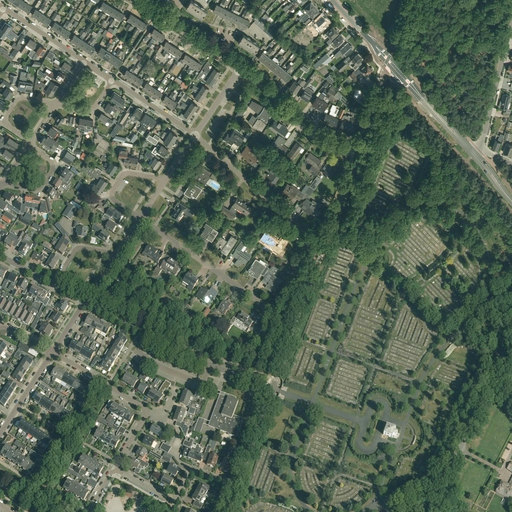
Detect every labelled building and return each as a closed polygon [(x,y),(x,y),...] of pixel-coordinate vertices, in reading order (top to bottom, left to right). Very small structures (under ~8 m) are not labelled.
[(28,11),(32,6),(29,4),(30,1),(30,0),(28,0),(27,2),(23,8),(28,11)] [(202,18),(207,10),(191,0),(190,0),(186,7),(202,18)] [(218,13),(225,0),(222,0),(221,2),(219,5),(216,4),(213,11),(218,13)] [(225,0),(218,13),(224,16),(227,9),(224,7),(228,0),(227,0),(225,0)] [(105,10),(108,4),(103,1),(99,7),(105,10)] [(302,18),(307,13),(314,7),(313,5),(313,4),(311,2),(311,3),(310,2),(304,8),(301,10),(303,13),(298,18),(300,20),(302,19),(302,18)] [(39,10),(36,8),(32,14),(37,17),(45,5),(43,4),(40,8),(39,10)] [(114,8),(108,4),(105,10),(110,13),(114,8)] [(224,16),(229,19),(233,12),(234,9),(234,10),(236,5),(234,4),(231,11),(227,9),(224,16)] [(37,17),(40,19),(42,21),(46,15),(43,13),(47,7),(45,5),(37,17)] [(233,12),(229,19),(235,22),(238,15),(235,13),(236,11),(239,6),(236,5),(234,10),(234,9),(233,12)] [(316,9),(314,7),(307,13),(302,18),(302,19),(304,20),(309,15),(310,14),(312,17),(319,11),(318,10),(319,10),(317,8),(316,9)] [(110,13),(116,17),(119,11),(114,8),(110,13)] [(240,24),(245,15),(247,11),(245,10),(243,14),(242,16),(238,15),(235,22),(240,24)] [(124,14),(119,11),(116,17),(121,20),(124,14)] [(246,27),(250,20),(246,18),(247,16),(248,16),(250,12),(247,11),(245,15),(240,24),(246,27)] [(132,22),(136,17),(131,13),(127,19),(132,22)] [(47,24),(51,18),(46,15),(42,21),(47,24)] [(318,24),(321,26),(323,24),(327,28),(329,26),(326,22),(327,20),(327,19),(325,17),(325,18),(322,15),(321,16),(320,16),(317,18),(318,19),(316,21),(313,19),(306,25),(309,28),(311,26),(314,28),(318,24)] [(141,20),(136,17),(132,22),(138,26),(141,20)] [(67,37),(71,31),(68,29),(69,27),(72,23),(71,23),(74,19),(72,18),(70,22),(62,34),(67,37)] [(56,30),(62,34),(70,22),(67,20),(65,24),(63,26),(60,24),(56,30)] [(143,29),(147,23),(141,20),(138,26),(143,29)] [(51,27),(56,30),(60,24),(55,21),(51,27)] [(13,27),(5,22),(1,28),(14,36),(16,34),(11,30),(13,27)] [(329,36),(329,37),(330,38),(326,42),(329,44),(330,43),(333,40),(339,35),(337,33),(338,32),(337,31),(338,30),(337,29),(336,29),(333,26),(327,32),(326,32),(323,34),(325,37),(328,35),(329,36)] [(12,39),(14,36),(1,28),(0,29),(0,35),(3,38),(5,35),(12,39)] [(151,33),(154,35),(152,38),(154,40),(156,37),(160,32),(154,28),(151,33)] [(79,37),(76,43),(81,46),(85,41),(82,39),(84,37),(83,37),(86,32),(84,31),(81,35),(79,37)] [(160,32),(156,37),(154,40),(156,41),(158,38),(161,40),(165,35),(160,32)] [(71,40),(76,43),(79,37),(74,34),(71,40)] [(254,52),(259,45),(243,34),(238,41),(254,52)] [(333,40),(330,43),(332,45),(335,43),(337,45),(344,39),(342,36),(340,34),(339,35),(333,40)] [(85,41),(81,46),(86,50),(90,44),(94,38),(92,36),(89,40),(88,43),(85,41)] [(33,48),(36,42),(30,38),(26,44),(33,48)] [(94,38),(90,44),(86,50),(91,53),(95,48),(92,46),(94,43),(96,39),(94,38)] [(164,56),(168,49),(172,44),(166,41),(163,46),(166,48),(162,55),(164,56)] [(345,55),(353,48),(352,47),(352,46),(351,45),(350,45),(347,42),(334,54),(336,57),(343,51),(345,55)] [(109,47),(107,50),(103,56),(108,60),(109,57),(112,53),(109,51),(111,49),(110,48),(113,44),(111,43),(109,47)] [(170,51),(174,53),(177,48),(172,44),(168,49),(164,56),(166,57),(170,51)] [(41,55),(46,49),(40,45),(36,52),(34,50),(30,56),(34,59),(38,53),(41,55)] [(97,53),(103,56),(107,50),(102,46),(97,53)] [(174,63),(176,64),(179,61),(177,60),(179,57),(182,51),(177,48),(174,53),(177,55),(175,58),(176,59),(174,63)] [(265,53),(262,51),(257,57),(262,61),(267,55),(269,53),(273,49),(271,48),(267,51),(265,53)] [(108,60),(113,63),(117,57),(112,53),(109,57),(108,60)] [(185,60),(188,62),(191,57),(186,53),(182,59),(180,61),(179,61),(176,64),(178,65),(181,62),(182,63),(185,60)] [(325,60),(329,56),(327,53),(314,64),(316,67),(325,60)] [(354,56),(354,55),(347,61),(350,63),(353,60),(356,63),(352,67),(355,69),(362,63),(360,61),(363,58),(361,55),(360,56),(357,53),(354,56)] [(267,55),(262,61),(267,65),(272,59),(267,55)] [(267,65),(272,69),(277,63),(279,61),(282,57),(280,56),(277,59),(274,57),(272,59),(267,65)] [(118,66),(122,60),(117,57),(113,63),(118,66)] [(197,60),(191,57),(188,62),(193,66),(197,60)] [(57,59),(53,64),(57,67),(59,65),(61,62),(57,59)] [(199,69),(202,64),(197,60),(193,66),(199,69)] [(59,65),(57,67),(63,71),(64,69),(67,71),(71,65),(65,61),(61,66),(61,65),(60,65),(59,65)] [(337,67),(340,71),(347,64),(343,61),(337,67)] [(282,67),(277,63),(272,69),(277,73),(282,67)] [(362,68),(361,69),(358,66),(349,75),(354,81),(358,78),(357,77),(359,74),(362,71),(365,75),(370,70),(371,71),(372,71),(373,70),(373,69),(373,68),(372,68),(371,68),(370,68),(367,64),(363,67),(362,66),(361,67),(362,68)] [(220,71),(214,67),(214,68),(213,67),(211,70),(205,65),(202,69),(204,70),(208,73),(210,74),(216,78),(220,71)] [(286,81),(291,75),(288,72),(290,70),(293,67),(291,65),(288,69),(286,71),(281,77),(286,81)] [(277,73),(281,77),(286,71),(282,67),(277,73)] [(124,74),(129,78),(132,72),(134,70),(131,69),(132,69),(131,68),(130,71),(127,69),(124,74)] [(210,74),(208,73),(204,70),(202,72),(206,75),(203,78),(206,80),(212,84),(216,78),(210,74)] [(18,88),(24,89),(25,84),(26,81),(27,76),(28,72),(25,71),(25,75),(24,76),(23,76),(23,77),(22,78),(22,80),(19,80),(18,88)] [(51,71),(48,76),(53,79),(55,77),(60,81),(63,78),(64,78),(65,76),(64,75),(65,75),(59,71),(57,75),(54,73),(51,71)] [(129,78),(134,81),(138,76),(132,72),(129,78)] [(48,86),(49,85),(55,90),(58,85),(52,80),(51,81),(50,80),(51,78),(46,75),(44,78),(47,80),(45,84),(46,84),(48,86)] [(140,85),(143,80),(138,76),(134,81),(140,85)] [(36,78),(35,85),(39,86),(41,87),(41,86),(43,87),(46,84),(45,84),(36,78)] [(289,88),(295,92),(300,85),(302,87),(303,86),(308,80),(306,78),(303,81),(300,79),(298,82),(294,80),(289,88)] [(309,78),(308,80),(303,86),(306,88),(313,80),(309,78)] [(4,80),(2,82),(6,85),(5,87),(6,88),(2,94),(6,96),(5,97),(7,99),(8,98),(13,91),(8,88),(9,87),(11,84),(4,80)] [(33,83),(26,81),(25,84),(24,89),(31,91),(33,83)] [(143,87),(148,91),(152,85),(146,82),(143,87)] [(55,90),(49,85),(48,86),(46,84),(43,87),(46,89),(45,91),(51,95),(55,90)] [(199,91),(205,94),(209,88),(203,84),(199,91)] [(157,89),(152,85),(148,91),(154,94),(157,89)] [(324,95),(328,98),(330,95),(332,96),(335,92),(330,88),(326,93),(326,92),(324,95)] [(159,98),(163,93),(157,89),(154,94),(159,98)] [(309,91),(305,89),(301,96),(307,100),(311,94),(308,92),(309,91)] [(312,103),(317,107),(321,99),(322,100),(324,95),(326,92),(323,90),(321,93),(318,97),(317,96),(312,103)] [(123,101),(124,99),(118,95),(118,94),(114,91),(111,95),(112,96),(111,98),(117,102),(117,103),(121,106),(124,101),(123,101)] [(162,100),(168,103),(171,98),(175,92),(173,91),(169,97),(166,95),(162,100)] [(179,102),(185,93),(181,91),(178,96),(179,96),(176,100),(179,102)] [(205,94),(199,91),(195,97),(201,101),(205,94)] [(171,98),(168,103),(173,107),(177,102),(174,100),(175,98),(175,97),(177,94),(175,92),(171,98)] [(500,102),(499,106),(503,107),(503,108),(507,108),(507,109),(507,108),(510,96),(504,94),(502,101),(501,100),(500,102)] [(347,97),(343,100),(348,105),(352,102),(347,97)] [(269,112),(271,107),(267,105),(267,106),(265,105),(264,105),(252,99),(249,98),(246,102),(245,101),(235,115),(240,118),(249,105),(259,113),(258,113),(259,114),(256,117),(253,114),(248,121),(253,124),(252,125),(262,130),(267,123),(266,123),(271,114),(269,112)] [(327,103),(322,100),(321,99),(317,107),(316,108),(320,111),(321,110),(322,110),(327,103)] [(192,101),(189,105),(186,104),(185,106),(193,111),(198,105),(192,101)] [(110,112),(111,110),(113,111),(114,110),(116,111),(117,109),(119,110),(120,108),(114,104),(114,106),(108,102),(106,105),(105,105),(103,107),(104,108),(104,109),(110,112)] [(326,122),(328,123),(335,108),(336,106),(333,104),(330,109),(331,110),(329,114),(326,113),(322,120),(323,120),(322,121),(323,121),(325,123),(326,122)] [(351,109),(353,110),(357,114),(360,111),(353,105),(351,108),(351,109)] [(186,110),(184,114),(189,117),(189,118),(193,111),(185,106),(183,108),(186,110)] [(142,111),(141,111),(142,110),(139,108),(138,109),(136,107),(132,113),(131,113),(128,117),(135,122),(138,118),(142,111)] [(335,108),(328,123),(334,126),(338,118),(335,117),(338,109),(335,108)] [(60,123),(64,117),(59,113),(55,120),(60,123)] [(111,124),(113,121),(108,117),(101,113),(98,118),(104,122),(106,120),(111,124)] [(140,128),(142,130),(144,126),(150,117),(145,113),(141,119),(144,121),(142,124),(143,124),(140,128)] [(343,129),(345,130),(350,120),(351,116),(349,115),(349,116),(345,115),(343,115),(341,120),(342,121),(339,128),(339,129),(342,130),(343,129)] [(72,126),(73,123),(75,123),(76,117),(69,116),(68,122),(67,125),(72,126)] [(354,126),(351,124),(354,117),(351,116),(350,120),(345,130),(351,133),(354,126)] [(156,120),(150,117),(144,126),(142,130),(144,131),(147,127),(148,127),(149,125),(152,127),(156,120)] [(84,133),(84,131),(87,119),(80,118),(78,125),(80,126),(80,129),(80,130),(81,130),(81,133),(84,133)] [(87,119),(84,131),(88,132),(89,130),(91,131),(93,120),(90,120),(89,119),(88,119),(87,119)] [(282,134),(287,128),(275,119),(271,126),(282,134)] [(53,126),(52,127),(51,126),(47,132),(54,136),(56,133),(59,136),(62,132),(53,126)] [(238,145),(245,137),(234,129),(230,135),(228,133),(223,139),(231,145),(232,144),(236,148),(238,145)] [(164,134),(167,136),(174,141),(177,135),(170,131),(168,134),(165,132),(164,134)] [(165,139),(163,142),(170,146),(174,141),(167,136),(164,134),(162,137),(165,139)] [(501,142),(504,135),(501,134),(498,141),(495,140),(492,147),(498,150),(501,142)] [(158,141),(153,137),(149,135),(146,139),(149,141),(155,145),(158,141)] [(280,148),(286,140),(279,135),(274,143),(280,148)] [(5,138),(2,142),(4,143),(5,144),(8,146),(10,145),(15,149),(19,143),(13,139),(10,137),(7,140),(5,138)] [(44,137),(40,143),(45,146),(44,147),(48,150),(49,148),(50,149),(50,148),(54,151),(56,147),(57,147),(59,144),(48,137),(47,138),(44,137)] [(0,147),(0,148),(0,149),(4,151),(2,153),(9,158),(13,153),(6,148),(2,146),(4,143),(2,142),(0,140),(0,147)] [(294,159),(303,147),(296,142),(287,154),(294,159)] [(511,155),(511,144),(507,143),(503,152),(511,155)] [(160,152),(164,155),(168,149),(161,145),(161,146),(158,144),(156,147),(155,147),(151,152),(155,154),(156,153),(159,155),(160,152)] [(254,162),(260,154),(247,145),(241,153),(246,157),(245,158),(250,161),(251,160),(254,162)] [(283,145),(280,150),(285,154),(288,149),(283,145)] [(130,164),(131,156),(127,156),(128,149),(120,148),(118,159),(124,160),(123,163),(130,164)] [(151,152),(148,150),(145,154),(149,156),(148,156),(153,160),(150,165),(155,168),(161,160),(158,159),(159,157),(155,154),(151,152)] [(76,156),(67,151),(62,159),(70,165),(76,156)] [(318,170),(321,166),(318,164),(321,161),(310,152),(305,159),(313,164),(308,170),(315,175),(319,170),(318,170)] [(338,171),(341,167),(332,161),(323,173),(329,178),(336,169),(338,171)] [(111,176),(118,166),(111,162),(109,165),(105,162),(104,165),(107,168),(106,170),(109,172),(107,174),(111,176)] [(275,182),(281,174),(278,171),(279,169),(269,162),(265,168),(269,171),(266,174),(272,178),(271,180),(275,182)] [(96,171),(85,164),(82,168),(90,173),(89,174),(89,175),(91,176),(92,176),(92,175),(100,180),(96,185),(94,184),(91,189),(98,193),(101,189),(102,189),(107,182),(102,179),(104,176),(100,174),(96,171)] [(217,181),(220,176),(213,172),(212,173),(201,166),(194,176),(205,184),(210,176),(217,181)] [(80,172),(73,167),(71,171),(77,176),(80,172)] [(63,169),(59,176),(61,177),(60,179),(67,184),(71,179),(70,178),(72,176),(69,173),(63,169)] [(52,185),(58,189),(61,186),(63,187),(64,186),(67,187),(69,185),(63,181),(62,183),(57,179),(52,185)] [(195,197),(201,189),(191,182),(184,192),(190,196),(191,195),(195,197)] [(307,183),(301,191),(295,187),(294,188),(287,184),(282,191),(292,198),(293,196),(299,200),(305,192),(310,186),(307,183)] [(310,186),(305,192),(309,195),(314,189),(310,186)] [(59,198),(61,194),(57,192),(56,193),(50,189),(46,194),(53,199),(55,196),(59,198)] [(5,202),(20,212),(22,204),(16,201),(14,204),(12,202),(13,200),(12,200),(14,198),(13,197),(7,192),(3,198),(6,200),(5,202)] [(31,206),(32,206),(34,197),(26,196),(24,207),(31,208),(31,206)] [(39,211),(40,205),(41,199),(34,197),(32,206),(36,207),(35,210),(39,211)] [(318,209),(321,205),(313,200),(312,202),(306,198),(302,203),(301,202),(299,206),(306,210),(305,211),(312,216),(311,215),(313,213),(314,213),(315,212),(314,212),(315,210),(316,210),(318,208),(318,209)] [(61,202),(66,208),(69,205),(64,199),(61,202)] [(247,213),(251,208),(237,199),(229,210),(223,206),(220,211),(232,219),(235,214),(234,213),(237,208),(243,212),(244,211),(247,213)] [(7,206),(10,208),(9,209),(13,211),(20,215),(20,212),(5,202),(4,203),(1,201),(0,201),(0,208),(1,209),(0,210),(2,211),(3,210),(4,211),(7,206)] [(185,216),(189,219),(194,212),(178,201),(175,206),(177,207),(171,216),(178,221),(182,214),(184,212),(186,214),(185,216)] [(70,220),(78,209),(70,204),(63,215),(70,220)] [(85,209),(88,211),(93,214),(96,209),(91,206),(88,205),(85,209)] [(96,209),(105,215),(106,215),(109,211),(100,205),(96,209)] [(119,222),(123,217),(115,212),(115,213),(110,210),(109,211),(106,215),(111,218),(112,217),(119,222)] [(0,214),(0,221),(1,220),(9,225),(11,222),(8,219),(0,214)] [(105,215),(101,220),(104,222),(103,222),(107,224),(105,228),(113,232),(116,227),(109,222),(108,221),(110,218),(106,215),(105,215)] [(77,225),(77,224),(77,222),(74,222),(73,228),(77,229),(76,234),(78,234),(77,237),(85,239),(87,230),(81,228),(82,225),(77,225)] [(58,223),(55,225),(63,235),(66,232),(58,223)] [(93,223),(92,229),(99,233),(101,235),(99,238),(106,242),(107,243),(108,240),(109,237),(103,232),(104,231),(96,225),(93,223)] [(212,241),(218,231),(213,228),(207,224),(199,236),(207,241),(209,239),(212,241)] [(281,250),(287,241),(282,238),(280,241),(265,231),(259,240),(264,243),(264,242),(273,248),(275,245),(281,250)] [(21,240),(25,234),(21,232),(17,239),(20,241),(21,240)] [(227,254),(237,238),(231,234),(227,241),(221,236),(216,243),(222,248),(221,250),(227,254)] [(8,245),(11,247),(16,239),(13,236),(10,235),(9,237),(8,237),(5,243),(4,244),(4,245),(6,246),(7,246),(8,245)] [(59,245),(66,249),(69,244),(66,242),(68,239),(64,237),(62,239),(60,242),(57,240),(54,238),(53,241),(56,243),(59,245)] [(236,249),(233,254),(236,256),(238,257),(234,262),(235,263),(235,262),(239,264),(242,260),(246,263),(251,255),(242,249),(246,242),(242,239),(235,249),(236,249)] [(30,249),(33,245),(27,241),(25,245),(23,245),(19,252),(25,255),(29,248),(30,249)] [(62,255),(66,249),(59,245),(55,250),(62,255)] [(151,259),(155,261),(156,262),(155,263),(157,264),(161,257),(155,253),(157,251),(149,245),(144,252),(152,258),(151,259)] [(41,255),(41,256),(35,252),(31,258),(38,262),(39,259),(46,263),(47,263),(46,266),(47,266),(46,267),(48,268),(49,268),(53,270),(56,265),(42,256),(41,255)] [(42,256),(56,265),(59,259),(52,255),(51,258),(43,253),(42,256)] [(269,268),(268,267),(266,265),(256,258),(251,265),(251,264),(250,266),(251,266),(248,270),(253,273),(252,274),(257,278),(262,270),(266,273),(269,268)] [(176,274),(181,267),(170,259),(168,262),(165,260),(161,267),(166,270),(167,268),(176,274)] [(276,287),(281,280),(272,273),(276,267),(273,264),(261,281),(266,285),(264,287),(265,287),(265,286),(271,290),(274,286),(276,287)] [(162,270),(157,267),(153,272),(158,276),(162,270)] [(188,273),(183,281),(189,285),(187,288),(191,291),(198,280),(188,273)] [(14,290),(14,289),(16,285),(14,284),(18,278),(11,274),(8,280),(8,281),(12,283),(8,289),(13,292),(14,290)] [(258,280),(253,277),(249,285),(254,287),(258,280)] [(26,288),(28,283),(25,282),(26,281),(25,280),(23,279),(22,279),(22,280),(18,288),(24,291),(22,294),(24,295),(28,289),(26,288)] [(30,294),(28,296),(29,297),(30,298),(31,297),(32,295),(37,298),(41,290),(34,286),(30,294)] [(214,298),(217,293),(212,289),(209,293),(202,288),(196,297),(208,305),(213,297),(214,298)] [(37,298),(35,301),(39,303),(39,302),(44,304),(47,298),(46,297),(47,294),(45,292),(41,290),(37,298)] [(225,314),(231,304),(224,300),(217,310),(225,314)] [(64,313),(68,306),(62,302),(60,306),(57,304),(55,307),(64,313)] [(7,314),(12,305),(7,303),(4,307),(2,311),(7,314)] [(17,308),(12,305),(7,314),(12,317),(17,308)] [(12,317),(17,320),(21,314),(22,311),(17,308),(12,317)] [(208,308),(202,317),(206,320),(212,311),(208,308)] [(28,314),(22,311),(21,314),(17,320),(23,323),(25,320),(28,314)] [(57,324),(61,317),(52,312),(46,320),(50,322),(51,320),(57,324)] [(236,319),(234,321),(242,326),(243,324),(249,328),(253,322),(248,318),(249,316),(242,312),(240,315),(239,315),(236,319)] [(33,317),(28,314),(25,320),(23,323),(28,326),(30,323),(31,324),(33,321),(32,320),(33,317)] [(91,326),(94,319),(89,316),(85,324),(90,327),(91,326)] [(100,322),(94,319),(91,326),(90,327),(93,328),(96,329),(100,322)] [(96,329),(101,332),(105,325),(100,322),(96,329)] [(40,326),(42,327),(40,331),(48,337),(53,330),(42,323),(40,326)] [(106,335),(110,328),(105,325),(101,332),(106,335)] [(87,332),(89,329),(84,327),(82,329),(80,332),(86,335),(87,332)] [(119,337),(116,341),(124,346),(127,340),(123,338),(124,335),(120,333),(117,337),(119,337)] [(80,354),(84,346),(82,345),(83,343),(82,342),(84,339),(82,338),(80,341),(79,344),(74,351),(80,354)] [(74,351),(79,344),(74,341),(69,348),(74,351)] [(113,346),(121,351),(124,346),(116,341),(113,346)] [(80,354),(85,357),(89,349),(84,346),(80,354)] [(121,351),(113,346),(110,351),(118,356),(121,351)] [(94,352),(89,349),(85,357),(90,360),(94,352)] [(107,357),(115,361),(118,356),(110,351),(110,352),(108,350),(106,352),(104,355),(105,355),(104,355),(107,357)] [(33,362),(26,357),(24,360),(16,355),(14,357),(22,362),(30,367),(33,362)] [(107,357),(104,362),(111,366),(115,361),(107,357)] [(102,364),(101,367),(108,371),(111,366),(104,362),(101,360),(99,363),(102,364)] [(27,372),(30,367),(22,362),(19,367),(27,372)] [(27,372),(19,367),(16,372),(23,377),(27,372)] [(52,387),(56,379),(61,371),(56,368),(51,376),(54,377),(52,379),(53,381),(51,383),(49,382),(44,378),(42,381),(52,387)] [(56,379),(62,382),(66,374),(61,371),(56,379)] [(23,377),(16,372),(12,377),(20,382),(23,377)] [(62,382),(67,385),(71,377),(66,374),(62,382)] [(122,381),(128,384),(132,377),(127,374),(122,381)] [(67,385),(72,388),(76,380),(71,377),(67,385)] [(133,388),(137,381),(132,377),(128,384),(133,388)] [(72,388),(77,391),(81,383),(76,380),(72,388)] [(164,388),(167,390),(171,384),(166,381),(164,384),(163,383),(159,390),(153,400),(158,403),(163,396),(160,395),(164,388)] [(14,392),(17,386),(10,382),(6,387),(14,392)] [(147,392),(152,385),(148,382),(146,386),(142,383),(137,390),(143,394),(145,390),(147,392)] [(82,394),(76,404),(81,407),(88,395),(83,392),(87,386),(81,383),(77,391),(82,394)] [(47,392),(48,391),(49,389),(41,384),(39,386),(44,389),(43,390),(47,392)] [(14,392),(6,387),(3,392),(11,397),(14,392)] [(153,400),(159,390),(156,388),(154,391),(152,389),(147,397),(153,400)] [(3,392),(0,396),(0,397),(7,402),(11,397),(3,392)] [(184,392),(181,398),(191,401),(192,398),(191,397),(191,395),(184,392)] [(39,405),(44,397),(39,394),(34,401),(39,405)] [(212,415),(208,426),(228,433),(230,434),(229,435),(236,437),(239,431),(237,430),(240,422),(241,418),(233,415),(238,401),(235,400),(236,398),(231,396),(230,398),(228,397),(227,398),(219,395),(215,407),(216,407),(213,415),(212,415)] [(39,405),(44,408),(49,400),(44,397),(39,405)] [(191,401),(181,398),(179,404),(187,407),(187,406),(189,407),(190,405),(192,406),(193,402),(191,401)] [(49,400),(44,408),(49,411),(54,404),(49,400)] [(112,417),(114,414),(118,406),(116,405),(117,404),(114,402),(113,403),(109,411),(111,413),(110,415),(112,417)] [(59,407),(54,404),(49,411),(54,414),(59,407)] [(114,414),(119,417),(124,410),(118,406),(114,414)] [(54,414),(59,418),(64,410),(59,407),(54,414)] [(177,408),(175,414),(183,417),(185,418),(186,414),(187,414),(187,412),(185,412),(185,411),(177,408)] [(65,421),(69,413),(64,410),(59,418),(65,421)] [(124,420),(129,413),(124,410),(119,417),(122,419),(120,422),(122,424),(124,420)] [(134,416),(129,413),(124,420),(129,423),(134,416)] [(182,422),(183,417),(175,414),(173,420),(182,424),(181,428),(180,427),(185,438),(189,429),(188,429),(187,426),(185,425),(186,423),(182,422)] [(200,434),(205,420),(199,418),(194,431),(200,434)] [(17,428),(23,431),(27,423),(22,420),(17,428)] [(33,427),(27,423),(23,431),(28,434),(33,427)] [(161,431),(162,430),(153,425),(150,431),(158,436),(161,437),(164,432),(161,431)] [(396,436),(397,433),(395,431),(395,429),(386,425),(383,434),(392,438),(393,436),(396,436)] [(28,434),(33,438),(38,430),(33,427),(28,434)] [(94,436),(99,439),(104,431),(99,428),(94,436)] [(43,433),(38,430),(33,438),(38,441),(43,433)] [(104,442),(109,434),(104,431),(99,439),(104,442)] [(48,436),(43,433),(38,441),(43,444),(48,436)] [(104,442),(110,445),(114,438),(109,434),(104,442)] [(53,440),(48,436),(43,444),(48,447),(53,440)] [(154,442),(154,441),(147,436),(143,443),(151,447),(154,449),(157,444),(154,442)] [(115,448),(119,441),(114,438),(110,445),(115,448)] [(208,446),(205,454),(208,455),(210,449),(213,439),(211,438),(208,446)] [(190,439),(189,443),(184,441),(183,445),(191,448),(193,440),(190,439)] [(1,454),(6,457),(11,449),(12,447),(4,442),(2,444),(6,446),(1,454)] [(160,449),(165,452),(169,446),(165,445),(163,443),(160,449)] [(188,458),(194,460),(199,447),(196,446),(193,452),(190,451),(191,450),(186,448),(183,456),(188,458)] [(202,448),(199,447),(194,460),(201,463),(203,456),(200,454),(202,448)] [(138,458),(145,462),(147,464),(149,461),(143,458),(147,452),(140,448),(136,454),(140,457),(138,458)] [(11,460),(16,453),(11,449),(6,457),(11,460)] [(161,460),(162,458),(151,451),(149,455),(157,459),(160,461),(161,460)] [(165,452),(163,456),(170,461),(172,456),(165,452)] [(214,468),(218,458),(214,457),(216,453),(213,452),(211,456),(210,455),(207,465),(214,468)] [(11,460),(16,464),(21,456),(16,453),(11,460)] [(79,468),(81,469),(83,466),(88,458),(83,455),(78,463),(81,464),(79,468)] [(21,467),(26,459),(21,456),(16,464),(21,467)] [(232,465),(230,464),(230,463),(225,462),(226,458),(223,457),(222,461),(223,462),(220,470),(227,472),(228,469),(231,470),(232,465)] [(88,469),(93,461),(88,458),(83,466),(88,469)] [(138,458),(136,461),(133,459),(130,465),(137,469),(139,465),(143,468),(144,466),(147,467),(149,465),(147,464),(145,462),(138,458)] [(21,467),(26,470),(31,462),(26,459),(21,467)] [(31,473),(33,470),(36,472),(38,468),(36,466),(33,464),(35,461),(33,459),(31,462),(26,470),(31,473)] [(88,469),(94,472),(98,464),(93,461),(88,469)] [(502,479),(510,483),(509,484),(501,481),(496,492),(511,500),(511,462),(508,467),(502,479)] [(97,479),(99,475),(104,468),(98,464),(94,472),(97,474),(95,478),(97,479)] [(179,469),(171,465),(167,471),(164,470),(163,473),(166,474),(167,472),(172,474),(170,476),(174,478),(175,476),(176,476),(179,469)] [(170,487),(173,480),(164,476),(161,483),(170,487)] [(69,478),(67,479),(68,480),(63,488),(69,491),(75,481),(73,480),(72,480),(70,479),(69,478)] [(74,494),(78,486),(73,483),(75,481),(69,491),(74,494)] [(199,486),(196,493),(204,497),(205,494),(206,495),(208,491),(210,487),(203,484),(202,487),(199,486)] [(74,494),(79,497),(83,489),(78,486),(74,494)] [(86,491),(88,487),(86,486),(84,490),(83,489),(79,497),(84,500),(89,493),(86,491)] [(206,498),(204,497),(196,493),(192,499),(195,501),(193,505),(201,509),(206,498)] [(399,504),(406,503),(404,496),(399,497),(396,498),(397,502),(398,501),(399,504)]
